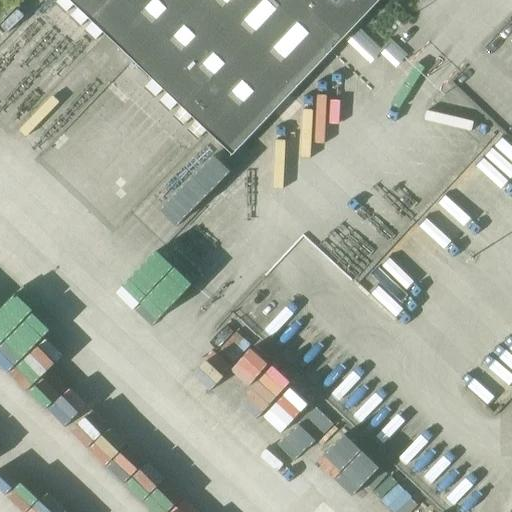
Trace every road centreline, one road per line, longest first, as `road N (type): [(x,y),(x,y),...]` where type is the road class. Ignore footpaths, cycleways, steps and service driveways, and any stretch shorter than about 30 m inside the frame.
road 1 (unknown): [(313,511),(169,343),(29,205),(0,191)]
road 2 (unknown): [(0,285),(235,511)]
road 3 (unknown): [(268,238),(395,366)]
road 4 (unknown): [(501,256),(395,366)]
road 5 (unknown): [(395,366),(480,443),(511,442)]
